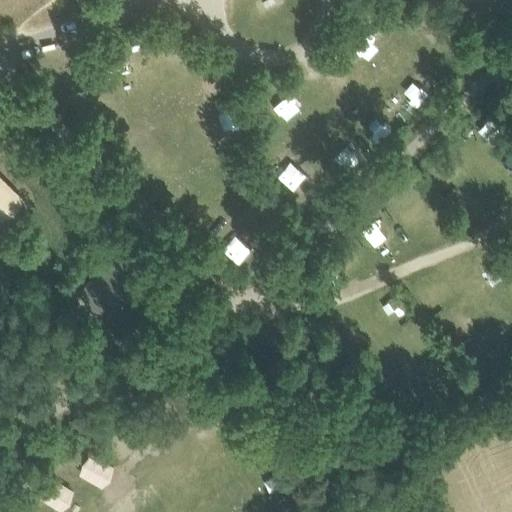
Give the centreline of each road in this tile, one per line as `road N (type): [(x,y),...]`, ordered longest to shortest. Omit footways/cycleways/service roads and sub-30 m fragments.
road 1 (track): [(204,0),(241,53),(291,56),(324,31),(327,0)]
road 2 (unclassified): [(0,54),(141,0)]
